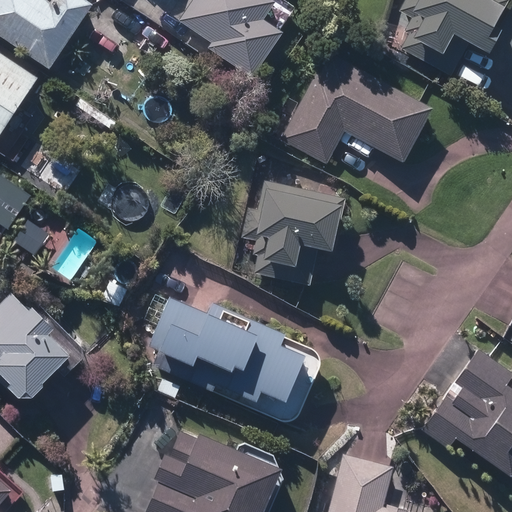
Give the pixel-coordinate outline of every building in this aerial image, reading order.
[(0,0),(0,37),(46,68),(89,3),(84,0),(49,0),(48,2),(44,0),(0,0)] [(209,42),(206,46),(249,76),(278,32),(260,19),(272,1),(271,0),(191,0),(178,20),(209,42)] [(449,76),(467,44),(482,52),(498,21),(494,20),(505,0),(504,0),(404,0),(398,12),(411,19),(402,34),(407,36),(399,50),(449,76)] [(330,25),(341,31),(346,22),(335,15),(330,25)] [(315,72),(280,138),(325,162),(342,130),(400,161),(429,107),(329,53),(317,74),(315,72)] [(0,130),(35,78),(0,54),(0,130)] [(247,208),(240,236),(255,239),(251,252),(257,253),(253,270),(307,283),(315,247),(330,250),(342,197),(261,179),(255,208),(248,207),(247,208)] [(114,303),(121,285),(102,277),(96,295),(114,303)] [(23,309),(7,293),(0,299),(0,386),(12,399),(24,399),(41,384),(40,378),(64,356),(42,333),(46,328),(25,306),(23,309)] [(156,349),(150,363),(277,419),(281,420),(286,419),(290,417),(294,415),(316,364),(316,359),(315,355),(313,351),(309,348),(280,335),(282,332),(209,301),(204,312),(167,296),(145,345),(156,349)] [(450,437),(505,475),(511,465),(511,392),(501,385),(508,374),(473,350),(447,388),(454,393),(450,398),(443,393),(417,431),(443,448),(450,437)] [(155,389),(174,397),(179,385),(160,378),(155,389)] [(257,511),(276,466),(196,433),(194,437),(176,430),(165,455),(160,453),(150,479),(155,481),(141,511),(257,511)] [(326,511),(405,511),(406,510),(384,504),(383,506),(381,506),(390,467),(341,455),(326,511)] [(0,511),(0,499),(9,489),(0,480),(0,511)]
